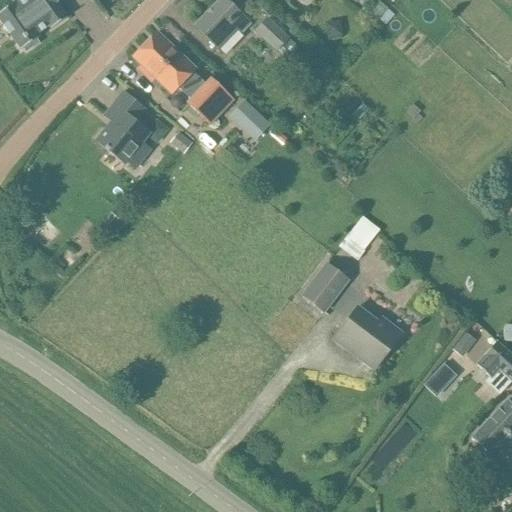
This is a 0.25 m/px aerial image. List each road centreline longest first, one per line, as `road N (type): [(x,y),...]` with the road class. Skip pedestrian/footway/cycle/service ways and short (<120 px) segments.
road 1 (secondary): [(0,347),(240,511)]
road 2 (residential): [(0,163),(159,0)]
